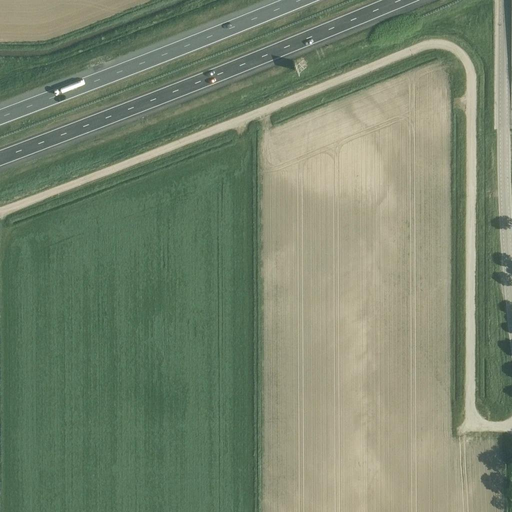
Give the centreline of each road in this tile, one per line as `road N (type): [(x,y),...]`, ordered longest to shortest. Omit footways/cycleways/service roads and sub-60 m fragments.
road 1 (motorway): [(0,158),(399,0)]
road 2 (motorway): [(300,0),(0,117)]
road 3 (tertiary): [(509,302),(503,0)]
